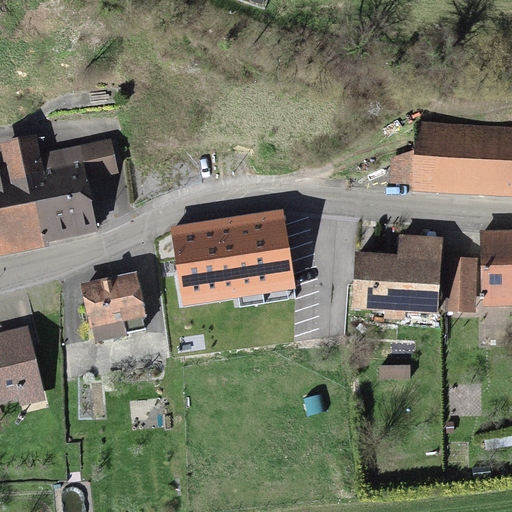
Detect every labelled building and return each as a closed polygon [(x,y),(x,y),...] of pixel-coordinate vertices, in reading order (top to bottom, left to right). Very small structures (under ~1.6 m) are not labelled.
[(511,123),(415,121),(414,153),(391,152),(390,181),(511,184),(511,123)] [(11,168),(0,170),(0,246),(40,239),(38,231),(88,221),(79,170),(111,164),(107,143),(38,156),(34,130),(5,135),(11,168)] [(274,214),(172,226),(181,297),(283,284),(274,214)] [(479,258),(442,257),(440,303),(511,305),(511,271),(511,227),(479,227),(479,258)] [(398,248),(352,247),(351,297),(433,299),(435,235),(398,234),(398,248)] [(131,272),(79,285),(90,331),(119,325),(116,311),(139,306),(131,272)] [(0,391),(14,389),(16,399),(37,394),(22,330),(0,334),(0,391)]
